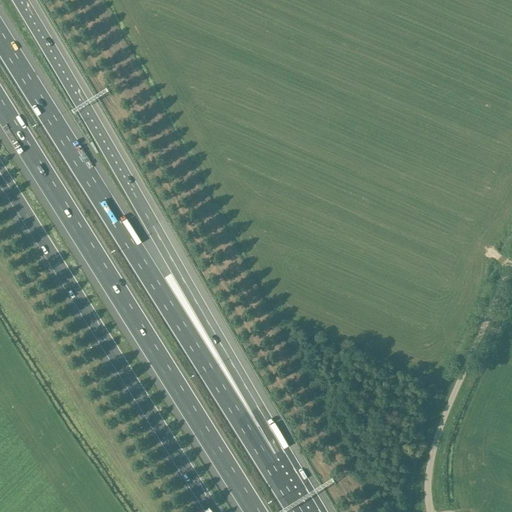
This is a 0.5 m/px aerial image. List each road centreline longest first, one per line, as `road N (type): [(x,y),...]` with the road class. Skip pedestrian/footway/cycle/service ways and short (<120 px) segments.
road 1 (motorway): [(264,456),(178,271),(19,0)]
road 2 (motorway): [(264,456),(0,36)]
road 3 (motorway): [(0,102),(255,511)]
road 4 (motorway): [(28,219),(215,511)]
road 5 (unclassified): [(416,511),(421,460),(511,257)]
